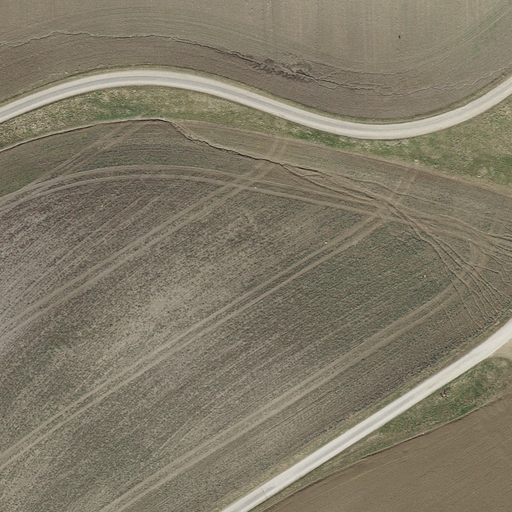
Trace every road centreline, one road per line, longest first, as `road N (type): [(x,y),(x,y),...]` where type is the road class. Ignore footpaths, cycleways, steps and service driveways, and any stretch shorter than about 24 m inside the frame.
road 1 (track): [(511,83),(457,117),(406,133),(357,133),(202,84),(150,77),(94,81),(0,113)]
road 2 (track): [(511,330),(234,511)]
